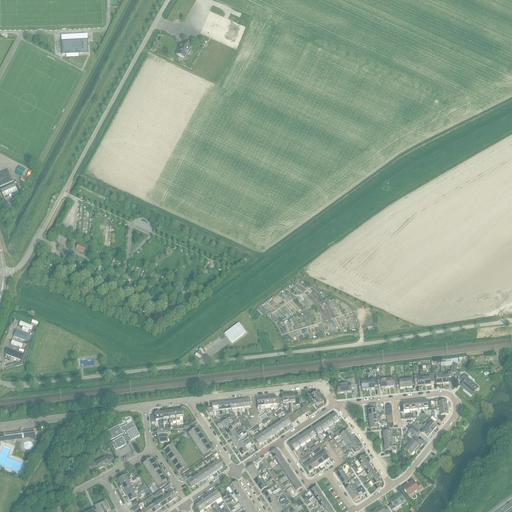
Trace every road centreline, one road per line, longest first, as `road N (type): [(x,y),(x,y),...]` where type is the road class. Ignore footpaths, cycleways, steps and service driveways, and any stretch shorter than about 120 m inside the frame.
road 1 (unclassified): [(0,382),(511,321)]
road 2 (unclassified): [(167,0),(45,223)]
road 3 (residential): [(391,485),(451,420),(452,396),(335,403)]
road 4 (residential): [(190,399),(318,384),(335,403)]
road 5 (residential): [(0,426),(144,405)]
road 6 (residential): [(353,511),(327,472),(304,481),(278,441)]
